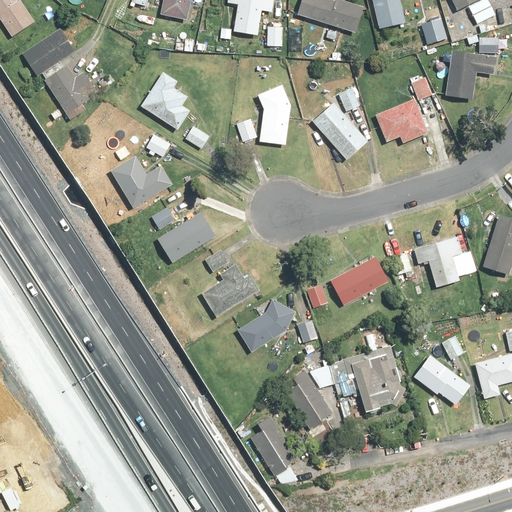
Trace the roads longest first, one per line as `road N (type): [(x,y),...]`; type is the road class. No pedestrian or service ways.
road 1 (motorway): [(0,170),(219,511)]
road 2 (motorway): [(169,511),(0,246)]
road 3 (residential): [(511,140),(475,169),(359,206),(281,209)]
